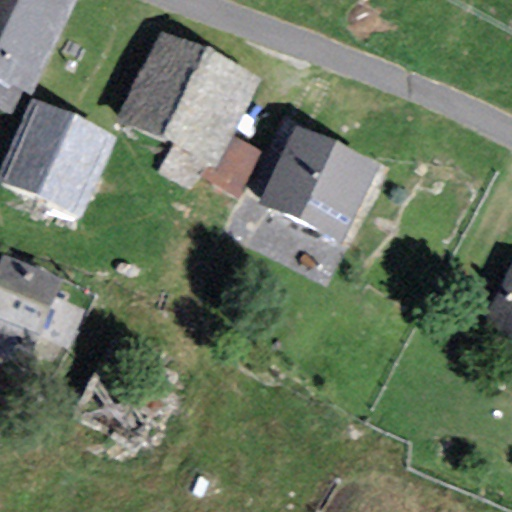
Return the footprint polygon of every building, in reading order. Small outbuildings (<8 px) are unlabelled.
[(70,4),(60,0),(0,0),(0,75),(5,77),(0,88),(0,107),(21,117),(70,4)] [(258,85),(164,42),(127,121),(180,145),(162,184),(203,203),(258,85)] [(122,151),(38,116),(8,188),(92,223),(122,151)] [(387,188),(291,140),(257,207),(352,255),(387,188)] [(56,290),(5,271),(0,284),(0,329),(35,343),(56,290)] [(511,279),(487,332),(511,343),(511,279)]
